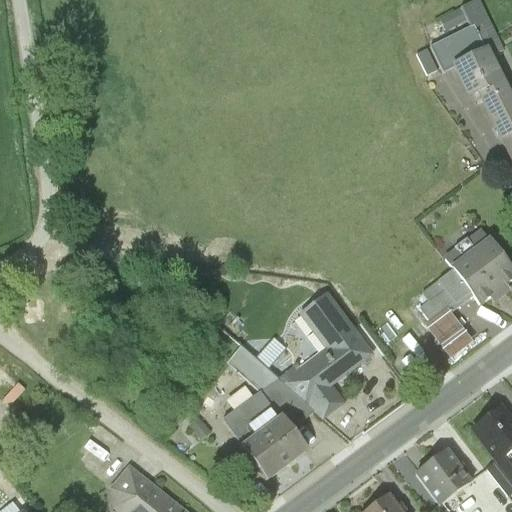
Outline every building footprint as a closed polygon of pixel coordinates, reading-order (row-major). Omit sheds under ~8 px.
[(476,2),(461,9),(471,30),(486,22),(476,2)] [(471,30),(429,50),(443,76),(452,72),(457,69),(485,55),(487,60),(501,53),(486,22),(471,30)] [(426,52),(415,58),(426,79),(437,74),(426,52)] [(485,55),(457,69),(452,72),(467,105),(479,100),(483,105),(505,94),(487,60),(485,55)] [(511,141),(511,106),(505,94),(483,105),(503,146),(511,141)] [(511,141),(503,146),(511,165),(511,141)] [(511,276),(503,265),(485,241),(481,235),(468,244),(466,242),(454,251),(456,254),(444,263),(452,274),(470,297),(479,308),(492,298),(491,297),(500,290),(501,292),(511,283),(511,276)] [(511,258),(503,265),(511,276),(511,258)] [(470,297),(452,274),(437,286),(444,294),(457,312),(471,301),(468,298),(470,297)] [(457,312),(444,294),(418,313),(432,331),(457,312)] [(351,337),(337,319),(339,318),(327,301),(304,318),(316,335),(319,333),(332,351),(298,377),(310,392),(315,400),(329,390),(370,359),(353,336),(351,337)] [(298,400),(241,350),(226,368),(258,395),(278,421),(280,420),(291,435),(315,416),(298,400)] [(315,400),(310,392),(298,400),(315,416),(324,423),(343,408),(329,390),(315,400)] [(278,421),(273,425),(260,408),(239,423),(236,419),(234,416),(223,425),(244,452),(242,454),(267,486),(307,455),(291,435),(280,420),(278,421)] [(511,428),(501,414),(472,435),(495,466),(496,467),(504,461),(511,454),(511,428)] [(446,456),(415,479),(437,509),(439,511),(442,509),(470,488),(463,479),(454,467),(446,456)] [(511,496),(511,471),(504,461),(496,467),(495,466),(486,473),(507,500),(511,496)] [(468,475),(459,463),(454,467),(463,479),(468,475)] [(177,511),(129,474),(113,494),(116,511),(177,511)] [(396,511),(388,499),(370,511),(396,511)]
